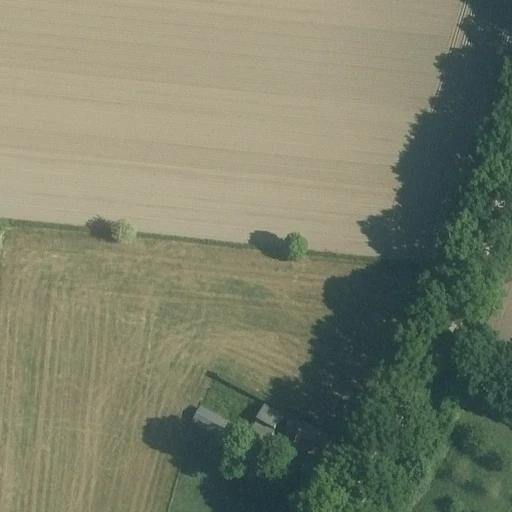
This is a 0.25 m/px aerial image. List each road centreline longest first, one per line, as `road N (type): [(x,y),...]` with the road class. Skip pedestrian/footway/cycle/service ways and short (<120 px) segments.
road 1 (unclassified): [(440,352),(511,174)]
road 2 (unclassified): [(358,511),(440,352)]
